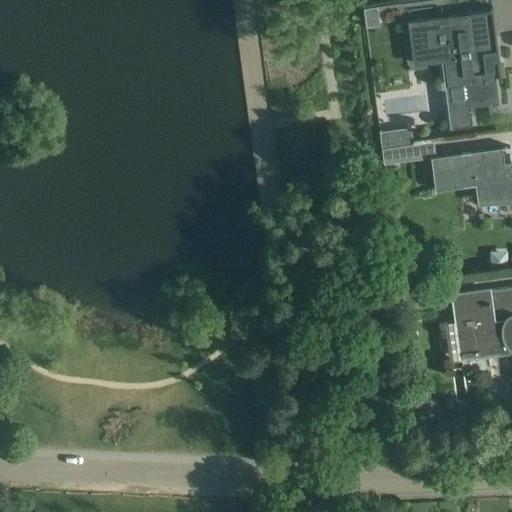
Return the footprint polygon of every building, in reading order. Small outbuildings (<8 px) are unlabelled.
[(365,7),(363,8),(365,26),(367,26),(379,24),(377,6),(365,7)] [(498,103),(493,61),(499,60),(492,7),(490,7),(490,10),(407,21),(408,24),(409,24),(412,45),(415,63),(444,60),(444,61),(448,85),(465,82),(467,100),(466,100),(467,105),(496,101),(496,103),(498,103)] [(411,126),(379,131),(381,147),(413,143),(411,126)] [(411,159),(409,147),(386,150),(387,162),(411,159)] [(504,162),(502,147),(430,156),(434,189),(474,184),(477,200),(499,197),(499,200),(511,199),(511,162),(511,161),(504,162)] [(433,307),(430,284),(404,287),(407,311),(433,307)] [(511,380),(502,382),(502,384),(501,385),(500,386),(502,403),(511,402),(511,286),(452,294),(460,354),(508,348),(511,349),(511,380)] [(428,404),(420,405),(421,418),(434,417),(433,409),(428,404)]
